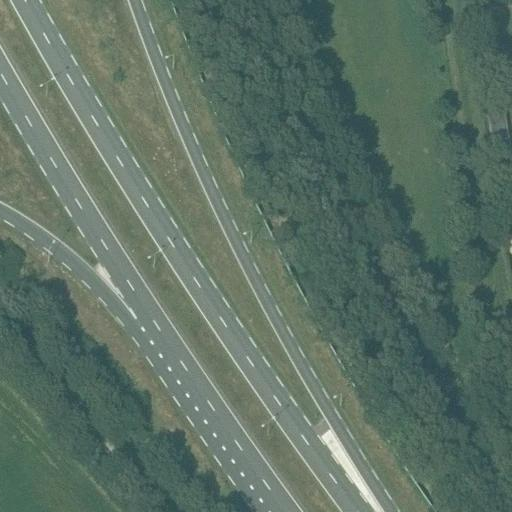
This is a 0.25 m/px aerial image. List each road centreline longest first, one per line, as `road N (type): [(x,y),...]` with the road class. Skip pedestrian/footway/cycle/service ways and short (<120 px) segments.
road 1 (primary): [(363,511),(196,280),(28,0)]
road 2 (primary): [(370,511),(173,108),(132,0)]
road 3 (primary): [(0,71),(155,325)]
road 4 (track): [(0,329),(163,511)]
road 5 (primary): [(155,325),(292,511)]
road 6 (primary): [(0,210),(155,325)]
